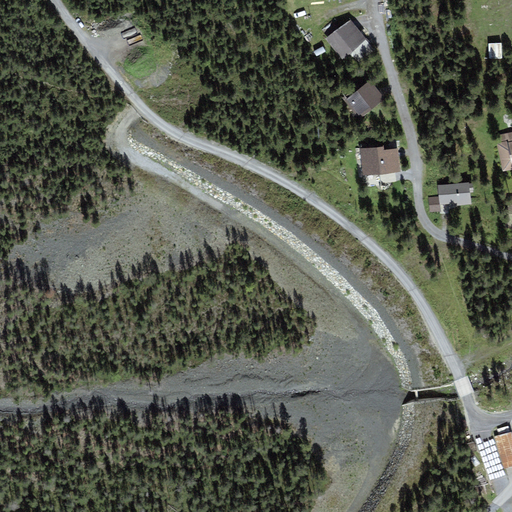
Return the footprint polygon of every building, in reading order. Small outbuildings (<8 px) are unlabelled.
[(342,60),(366,39),(349,19),(325,40),(342,60)] [(502,55),(502,39),(489,39),(489,55),(502,55)] [(382,101),(380,99),(383,96),(370,80),(346,99),(344,101),(354,114),(357,112),(359,115),(360,114),(362,117),(382,101)] [(511,132),(499,136),(501,142),(506,141),(507,143),(511,142),(511,132)] [(503,172),(511,169),(511,142),(507,143),(506,141),(501,142),(496,144),(497,146),(503,172)] [(360,153),(363,176),(400,172),(398,149),(384,150),(384,146),(360,149),(360,153)] [(468,183),(438,185),(439,197),(440,205),(457,204),(457,206),(470,205),(470,203),(468,183)] [(440,205),(439,197),(428,198),(429,213),(440,212),(440,205)] [(511,467),(511,433),(511,432),(494,437),(503,470),(511,467)]
